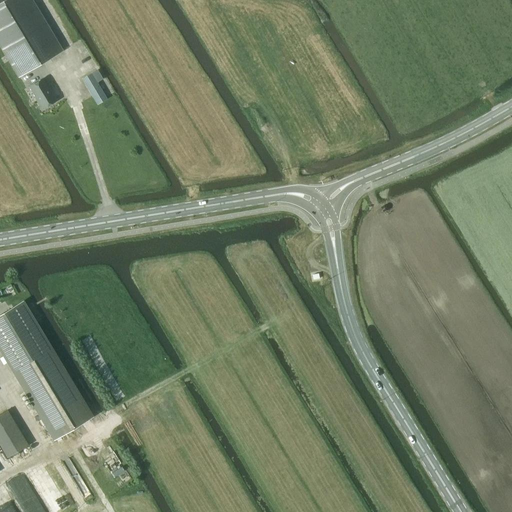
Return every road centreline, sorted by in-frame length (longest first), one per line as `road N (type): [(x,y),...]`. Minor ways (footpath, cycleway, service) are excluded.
road 1 (secondary): [(461,511),(366,360),(320,207)]
road 2 (secondary): [(0,242),(274,196),(298,195),(320,207)]
road 3 (secondary): [(320,207),(355,182),(511,107)]
